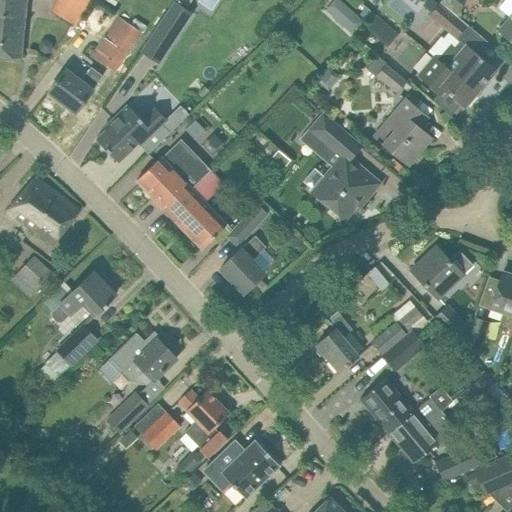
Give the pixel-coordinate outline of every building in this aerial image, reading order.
[(26,0),(0,0),(0,55),(20,58),(26,0)] [(57,0),(51,10),(77,25),(91,0),(57,0)] [(175,1),(141,51),(158,62),(191,12),(175,1)] [(456,39),(467,25),(440,2),(428,15),(456,39)] [(345,3),(333,16),(351,33),(363,20),(345,3)] [(511,12),(498,30),(511,41),(511,12)] [(387,22),(377,14),(367,27),(377,35),(387,22)] [(114,74),(143,32),(118,15),(90,57),(114,74)] [(451,43),(437,60),(472,89),(479,80),(483,83),(495,69),(466,45),(460,40),(455,46),(451,43)] [(378,56),(368,68),(377,76),(398,93),(408,81),(387,64),(378,56)] [(472,89),(437,60),(434,57),(418,75),(441,94),(445,89),(464,106),(476,92),(472,89)] [(80,80),(65,68),(47,92),(74,113),(102,75),(91,67),(80,80)] [(393,131),(382,143),(408,165),(431,137),(419,127),(428,117),(405,98),(383,123),(393,131)] [(183,108),(180,105),(166,119),(155,108),(142,120),(127,104),(103,128),(105,130),(96,139),(118,162),(137,143),(147,153),(188,114),(185,111),(186,111),(183,108)] [(322,112),(308,129),(314,135),(332,150),(346,132),(347,132),(329,117),(322,112)] [(163,209),(207,167),(184,143),(169,158),(164,153),(136,180),(163,209)] [(322,208),(326,203),(342,217),(361,194),(366,198),(381,182),(344,151),(329,168),(335,172),(316,195),(317,196),(313,200),(312,203),(312,206),(314,209),(316,210),(319,210),(322,208)] [(219,245),(227,236),(233,230),(227,224),(205,201),(223,184),(207,167),(163,209),(201,248),(212,237),(219,245)] [(79,209),(34,177),(9,212),(53,245),(79,209)] [(233,230),(227,236),(237,246),(245,237),(267,213),(257,203),(233,230)] [(255,235),(220,268),(243,292),(264,273),(251,260),(265,246),(255,235)] [(449,259),(436,246),(410,270),(438,298),(473,265),(459,250),(449,259)] [(34,292),(52,273),(33,256),(16,275),(34,292)] [(103,282),(93,271),(51,311),(52,317),(56,320),(62,322),(71,313),(83,302),(95,314),(115,294),(114,293),(117,290),(106,279),(103,282)] [(489,308),(490,306),(504,312),(500,324),(511,328),(511,275),(502,272),(498,284),(488,280),(490,274),(489,274),(478,304),(489,308)] [(381,355),(412,329),(425,319),(415,306),(396,321),(371,342),(381,355)] [(447,306),(435,317),(455,339),(468,327),(447,306)] [(315,344),(339,372),(358,356),(342,337),(352,329),(341,316),(331,324),(334,328),(315,344)] [(464,347),(477,352),(488,322),(474,317),(464,347)] [(82,324),(56,350),(51,355),(65,370),(70,365),(97,339),(82,324)] [(412,329),(381,355),(394,370),(425,344),(412,329)] [(122,372),(132,381),(142,371),(152,381),(176,358),(158,339),(160,337),(154,331),(144,340),(136,332),(107,360),(121,373),(122,372)] [(473,396),(493,379),(485,371),(466,387),(473,396)] [(413,411),(385,377),(360,398),(387,432),(413,411)] [(413,411),(387,432),(413,462),(437,442),(421,422),(439,407),(440,408),(452,399),(440,385),(428,395),(430,397),(413,411)] [(190,389),(178,400),(186,409),(186,410),(196,420),(184,431),(200,448),(199,448),(208,458),(227,439),(218,430),(218,431),(214,427),(229,412),(207,389),(198,397),(190,389)] [(107,419),(119,432),(148,405),(136,392),(107,419)] [(180,426),(166,412),(140,436),(154,451),(180,426)] [(222,490),(230,482),(245,498),(279,464),(255,439),(244,450),(234,440),(203,470),(222,490)] [(474,445),(435,462),(442,479),(481,462),(474,445)] [(511,480),(511,464),(507,453),(471,468),(482,493),(511,480)] [(345,511),(330,496),(313,511),(345,511)] [(279,511),(271,499),(253,511),(279,511)]
